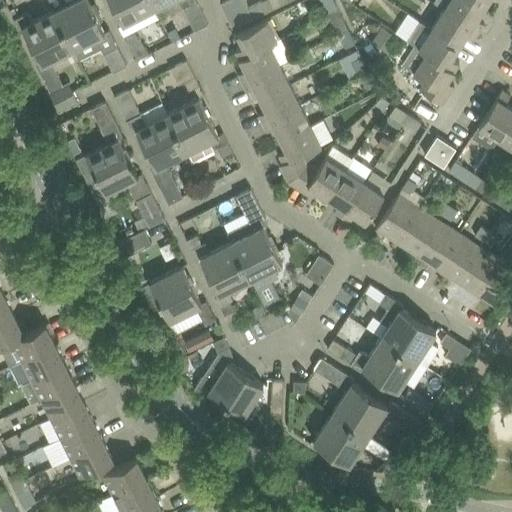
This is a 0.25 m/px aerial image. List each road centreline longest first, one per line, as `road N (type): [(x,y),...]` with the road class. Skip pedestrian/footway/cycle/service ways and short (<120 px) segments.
road 1 (residential): [(224,511),(131,409),(36,258),(0,239)]
road 2 (residential): [(347,259),(260,182),(219,101),(215,17),(206,0)]
road 3 (tertiary): [(470,511),(307,479),(199,429)]
road 4 (tertiary): [(199,429),(145,369),(55,196)]
road 5 (tertiary): [(199,429),(245,471),(304,501),(348,511)]
road 6 (residential): [(489,336),(347,259)]
road 7 (tertiary): [(55,196),(0,86)]
road 8 (residential): [(270,350),(306,329),(347,259)]
